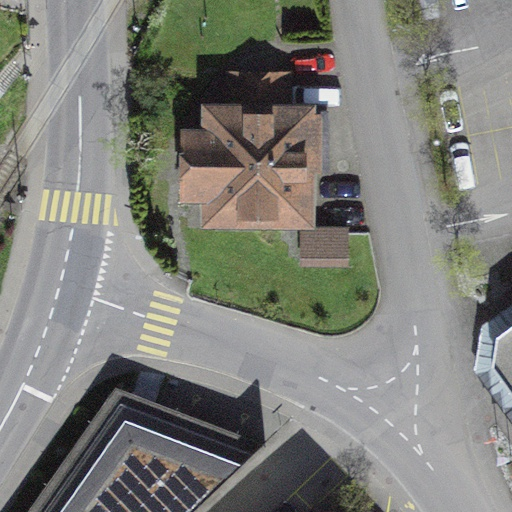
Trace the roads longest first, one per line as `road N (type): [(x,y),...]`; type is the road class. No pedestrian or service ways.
road 1 (residential): [(434,450),(361,0)]
road 2 (tertiary): [(434,450),(362,393),(71,289)]
road 3 (secondary): [(83,0),(86,214),(71,289)]
road 4 (secondary): [(71,289),(53,345),(0,441)]
